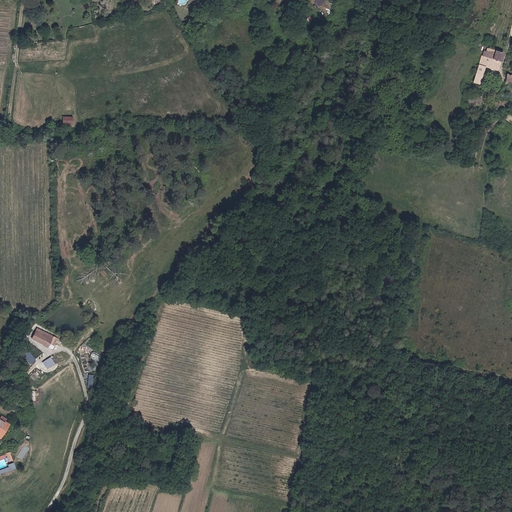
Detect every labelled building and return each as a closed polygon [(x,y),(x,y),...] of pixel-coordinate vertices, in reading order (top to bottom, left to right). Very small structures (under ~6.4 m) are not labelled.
[(497,71),(503,53),(487,48),(486,51),(483,50),(474,84),(479,85),(484,67),(497,71)] [(511,74),(506,73),(502,81),(511,83),(511,74)] [(73,116),(63,115),(62,123),(72,123),(73,116)] [(44,331),(37,328),(33,338),(49,345),(50,342),(55,344),(58,337),(48,333),(49,330),(46,328),(44,331)] [(30,363),(36,359),(28,349),(22,354),(30,363)] [(90,356),(99,360),(101,355),(93,351),(90,356)] [(42,362),(47,369),(55,363),(50,356),(42,362)] [(9,423),(0,417),(0,436),(9,423)] [(5,455),(0,456),(0,472),(10,470),(5,455)] [(7,463),(9,470),(16,468),(14,461),(7,463)]
